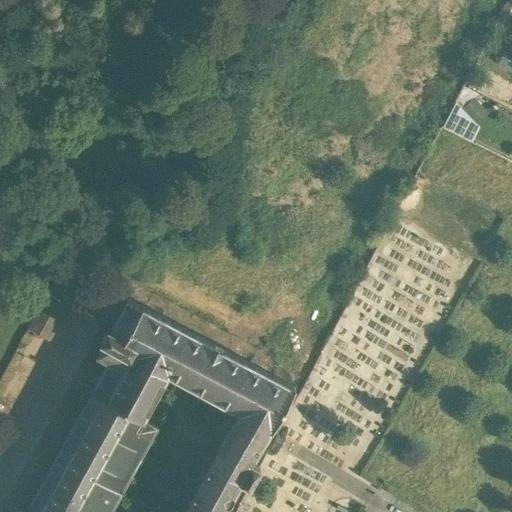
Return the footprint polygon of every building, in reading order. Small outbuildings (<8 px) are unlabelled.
[(511,5),(506,2),(496,20),(511,28),(511,5)] [(498,51),(494,58),(497,65),(511,72),(511,52),(506,49),(498,51)] [(475,99),(463,110),(475,122),(487,111),(475,99)] [(55,267),(42,260),(34,277),(46,284),(55,267)] [(77,291),(56,279),(28,329),(50,340),(77,291)] [(241,482),(250,486),(260,467),(253,464),(271,430),(273,431),(296,389),(128,298),(111,330),(108,329),(101,343),(103,344),(97,356),(106,361),(23,511),(22,511),(13,507),(10,511),(224,511),(228,507),(230,508),(231,506),(229,504),(235,494),(237,495),(238,494),(235,492),(241,482)]
